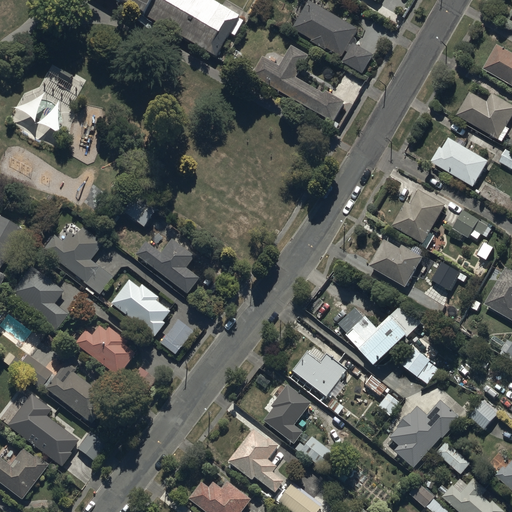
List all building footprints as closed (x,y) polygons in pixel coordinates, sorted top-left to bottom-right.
[(243,13),(218,0),(122,0),(220,54),(243,13)] [(312,3),(295,31),(344,60),(361,32),(312,3)] [(356,45),(345,64),(366,76),(377,57),(356,45)] [(255,78),(316,114),(336,126),(348,105),(328,94),(327,97),(298,80),(311,58),(294,48),(281,69),(265,60),(255,78)] [(501,81),(511,87),(511,55),(499,48),(485,72),(501,81)] [(471,93),(458,116),(504,143),(511,130),(508,128),(511,120),(511,104),(494,94),(488,103),(471,93)] [(442,147),(432,163),(475,188),(490,162),(451,138),(445,149),(442,147)] [(511,149),(509,148),(500,163),(511,169),(511,149)] [(408,202),(394,227),(426,245),(447,206),(420,191),(413,205),(408,202)] [(138,199),(126,215),(145,230),(158,213),(138,199)] [(466,211),(454,229),(470,238),(475,230),(484,236),(491,225),(483,220),(482,221),(466,211)] [(0,273),(24,233),(0,219),(0,291),(7,279),(0,274),(0,273)] [(51,259),(101,298),(115,280),(92,263),(98,256),(105,247),(84,231),(77,240),(71,235),(65,241),(63,244),(55,237),(43,253),(51,259)] [(387,241),(372,267),(408,288),(425,259),(404,247),(402,250),(387,241)] [(152,270),(188,299),(201,283),(187,272),(195,261),(173,243),(165,254),(161,258),(146,246),(136,258),(152,270)] [(461,273),(443,263),(433,281),(450,291),(461,273)] [(511,270),(508,268),(486,305),(511,319),(511,270)] [(34,269),(12,296),(45,322),(58,333),(70,317),(57,307),(66,295),(34,269)] [(171,315),(158,305),(161,301),(143,287),(140,291),(131,284),(112,307),(152,339),(155,342),(167,327),(163,325),(171,315)] [(338,325),(379,368),(427,323),(407,302),(379,329),(368,317),(365,319),(356,308),(338,325)] [(161,345),(177,358),(196,334),(179,321),(161,345)] [(83,351),(120,380),(137,359),(126,350),(129,346),(111,331),(107,335),(100,330),(93,339),(87,334),(77,347),(83,351)] [(495,336),(490,343),(511,356),(511,341),(508,339),(506,343),(495,336)] [(409,345),(397,361),(429,385),(440,370),(431,363),(431,362),(409,345)] [(314,348),(309,354),(308,353),(292,373),(326,399),(329,395),(335,400),(345,387),(339,383),(347,372),(327,356),(326,358),(314,348)] [(18,372),(43,392),(54,377),(29,357),(18,372)] [(47,391),(94,428),(112,406),(75,377),(78,373),(68,365),(65,369),(47,391)] [(511,384),(511,385),(511,384),(511,368),(510,367),(503,377),(511,382),(511,384)] [(128,388),(145,402),(158,384),(142,371),(128,388)] [(372,377),(365,386),(380,397),(387,388),(372,377)] [(294,427),(311,405),(288,387),(271,409),(274,411),(264,423),(294,446),(304,434),(294,427)] [(401,403),(388,394),(378,409),(391,417),(401,403)] [(30,404),(10,429),(60,469),(64,472),(75,458),(72,455),(80,444),(48,419),(53,413),(34,398),(30,404)] [(486,399),(469,417),(485,431),(501,414),(486,399)] [(396,456),(416,474),(443,443),(444,444),(462,423),(441,406),(428,420),(418,412),(412,419),(411,419),(398,433),(399,434),(391,443),(400,451),(396,456)] [(267,441),(254,431),(228,463),(253,482),(255,479),(276,494),(285,483),(273,474),(277,468),(268,461),(278,448),(268,440),(267,441)] [(79,452),(96,465),(110,448),(93,435),(79,452)] [(332,453),(312,438),(304,448),(300,444),(295,450),(319,469),(332,453)] [(470,465),(446,442),(435,454),(460,476),(470,465)] [(0,485),(23,504),(49,472),(51,469),(38,458),(36,461),(25,453),(11,470),(0,460),(0,485)] [(511,464),(499,479),(511,490),(511,464)] [(452,487),(441,499),(456,511),(503,511),(493,502),(490,505),(482,498),(487,492),(473,480),(460,494),(452,487)] [(202,483),(188,501),(203,511),(243,511),(251,501),(228,483),(222,491),(213,484),(209,489),(202,483)] [(435,499),(418,484),(409,495),(425,509),(426,509),(430,511),(446,511),(433,500),(435,499)] [(318,511),(321,509),(291,485),(277,503),(288,511),(318,511)]
